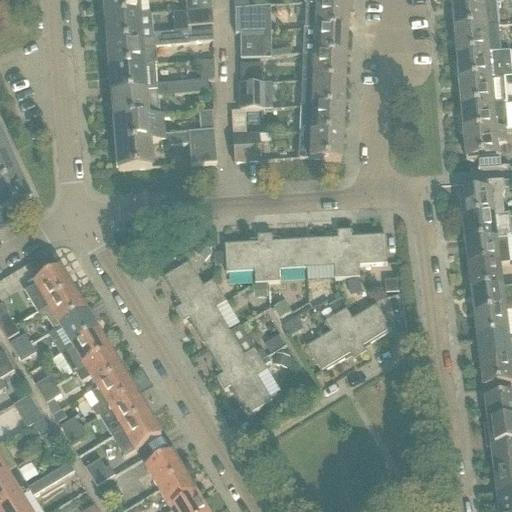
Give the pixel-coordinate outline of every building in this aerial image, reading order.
[(136,0),(102,0),(104,21),(138,18),(136,0)] [(209,0),(183,0),(185,14),(211,12),(209,0)] [(496,2),(484,3),(453,6),(455,32),(498,28),(496,2)] [(314,31),(346,33),(347,7),(305,5),(304,5),(303,31),(304,31),(314,31)] [(260,9),(249,10),(234,11),(234,36),(239,36),(261,35),(260,9)] [(212,27),(211,12),(185,14),(186,29),(212,27)] [(150,17),(138,18),(104,21),(106,46),(151,42),(152,48),(165,47),(164,35),(152,36),(150,17)] [(498,28),(455,32),(457,58),(500,54),(498,28)] [(212,31),(164,35),(165,47),(212,43),(212,31)] [(314,31),(304,31),(303,31),(302,57),(307,57),(345,59),(346,33),(314,31)] [(239,36),(239,55),(261,55),(261,35),(239,36)] [(151,42),(106,46),(108,71),(142,68),(153,67),(156,67),(155,51),(152,52),(152,48),(151,42)] [(500,54),(457,58),(459,84),(504,80),(502,54),(500,54)] [(307,57),(302,57),(301,83),(312,84),(344,85),(345,59),(307,57)] [(215,61),(200,62),(201,81),(216,80),(215,61)] [(142,68),(108,71),(110,97),(155,93),(156,99),(169,98),(168,86),(155,87),(153,67),(142,68)] [(262,68),(239,68),(239,86),(262,86),(262,68)] [(506,105),(504,80),(459,84),(462,110),(505,106),(505,105),(506,105)] [(207,83),(191,84),(168,86),(169,98),(208,95),(207,83)] [(312,84),(301,83),(300,109),(343,110),(344,85),(312,84)] [(262,86),(239,86),(239,112),(262,112),(262,107),(262,86)] [(155,93),(110,97),(112,122),(158,118),(156,99),(155,93)] [(505,106),(462,110),(462,119),(458,119),(460,136),(464,135),(506,132),(505,106)] [(300,109),(299,135),(342,136),(343,110),(300,109)] [(213,133),(211,113),(199,114),(200,134),(213,133)] [(158,118),(112,122),(114,147),(148,145),(160,144),(160,150),(174,149),(173,137),(159,138),(158,118)] [(506,132),(464,135),(466,162),(478,161),(479,171),(479,172),(500,171),(499,159),(501,159),(501,158),(499,158),(498,146),(507,146),(506,132)] [(213,133),(200,134),(173,137),(174,149),(189,147),(190,168),(216,166),(213,133)] [(342,136),(299,135),(298,161),(340,163),(342,136)] [(245,138),(246,165),(259,164),(257,137),(245,138)] [(246,165),(245,138),(232,139),(234,165),(246,165)] [(150,171),(148,145),(114,147),(117,173),(150,171)] [(0,185),(17,178),(6,155),(0,157),(0,185)] [(0,185),(0,214),(28,202),(17,178),(0,185)] [(504,194),(503,183),(485,184),(487,194),(460,198),(462,209),(458,210),(459,222),(463,222),(493,219),(504,217),(502,198),(504,194)] [(493,219),(463,222),(466,246),(511,241),(509,216),(504,217),(493,219)] [(352,233),(345,234),(348,281),(360,280),(359,268),(387,267),(385,238),(352,240),(352,233)] [(337,241),(305,243),(307,271),(334,270),(335,282),(348,281),(345,234),(337,234),(337,241)] [(267,285),(264,238),(257,239),(258,246),(225,247),(226,276),(254,274),(255,286),(267,285)] [(272,238),(264,238),(267,285),(280,285),(279,273),(307,271),(305,243),(273,245),(272,238)] [(511,241),(466,246),(469,270),(499,266),(497,252),(511,250),(511,241)] [(202,245),(195,254),(204,262),(212,254),(209,252),(205,248),(202,245)] [(48,260),(38,266),(45,277),(55,271),(48,260)] [(180,319),(220,294),(213,283),(203,290),(189,266),(164,280),(181,309),(176,312),(180,319)] [(499,266),(469,270),(472,294),(502,290),(499,266)] [(38,315),(73,293),(61,272),(25,294),(38,315)] [(359,281),(347,284),(351,298),(363,295),(359,281)] [(397,282),(385,282),(385,296),(398,295),(397,282)] [(267,286),(254,287),(254,299),(267,298),(267,286)] [(505,314),(502,290),(472,294),(475,318),(505,314)] [(54,333),(60,329),(86,314),(73,293),(38,315),(42,323),(46,320),(54,333)] [(220,294),(180,319),(183,325),(189,321),(206,349),(230,334),(216,311),(226,305),(220,294)] [(338,302),(329,308),(335,317),(344,311),(338,302)] [(285,303),(274,310),(280,321),(291,314),(285,303)] [(2,308),(0,308),(0,329),(4,336),(15,329),(2,308)] [(335,318),(360,359),(366,355),(363,349),(391,332),(377,308),(353,322),(346,312),(335,318)] [(329,310),(321,315),(325,324),(334,319),(329,310)] [(511,313),(505,314),(475,318),(478,342),(508,338),(511,337),(511,313)] [(86,314),(60,329),(73,350),(98,335),(86,314)] [(360,359),(335,318),(325,325),(331,335),(307,350),(322,374),(350,357),(353,363),(360,359)] [(296,322),(283,331),(289,341),(303,333),(296,322)] [(19,336),(15,329),(4,336),(8,343),(19,336)] [(245,358),(230,334),(206,349),(223,377),(217,380),(221,387),(261,362),(255,352),(245,358)] [(98,335),(73,350),(61,357),(74,378),(76,376),(111,355),(98,335)] [(16,356),(30,348),(25,338),(10,347),(16,356)] [(279,338),(264,347),(270,355),(284,346),(279,338)] [(508,338),(478,342),(481,366),(511,362),(508,338)] [(36,356),(30,348),(16,356),(21,365),(36,356)] [(123,376),(111,355),(76,376),(81,385),(90,379),(98,391),(123,376)] [(277,356),(273,367),(286,371),(290,360),(277,356)] [(0,357),(0,382),(1,383),(14,375),(6,361),(0,357)] [(268,373),(261,362),(221,387),(225,393),(230,390),(248,418),(272,404),(257,380),(268,373)] [(511,362),(481,366),(484,391),(511,387),(511,362),(511,363),(511,362)] [(123,376),(98,391),(91,396),(98,407),(93,413),(97,420),(110,412),(136,397),(123,376)] [(41,398),(55,389),(50,380),(35,389),(41,398)] [(61,398),(55,389),(41,398),(46,407),(61,398)] [(148,417),(136,397),(110,412),(123,433),(148,417)] [(27,432),(33,428),(43,422),(29,399),(13,409),(27,432)] [(511,399),(486,402),(489,427),(511,424),(511,399)] [(123,433),(112,440),(125,461),(161,439),(148,417),(123,433)] [(66,439),(80,430),(75,421),(61,430),(66,439)] [(51,436),(43,422),(33,428),(42,441),(51,436)] [(511,424),(489,427),(484,428),(485,442),(491,441),(492,451),(511,448),(511,424)] [(86,440),(80,430),(66,439),(72,448),(86,440)] [(0,447),(0,480),(16,471),(2,447),(0,447)] [(511,448),(492,451),(495,475),(511,472),(511,448)] [(159,493),(185,478),(172,457),(147,472),(159,493)] [(106,472),(100,463),(86,472),(97,490),(115,479),(109,470),(106,472)] [(28,490),(16,471),(0,480),(0,511),(1,511),(20,501),(31,495),(28,490)] [(511,472),(495,475),(498,499),(511,496),(511,472)] [(55,474),(43,481),(46,486),(42,488),(45,492),(60,482),(55,474)] [(174,511),(197,498),(185,478),(159,493),(170,511),(174,511)] [(383,511),(371,478),(328,494),(334,511),(383,511)] [(43,481),(28,490),(31,495),(33,499),(45,492),(42,488),(46,486),(43,481)] [(122,499),(117,490),(102,499),(108,508),(122,499)] [(511,511),(511,496),(498,499),(499,511),(511,511)] [(205,511),(197,498),(174,511),(205,511)] [(26,511),(20,501),(1,511),(26,511)]
